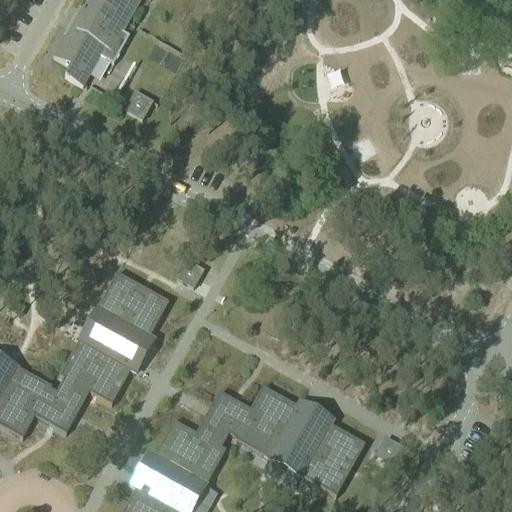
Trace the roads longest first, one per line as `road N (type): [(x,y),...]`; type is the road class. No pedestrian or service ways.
road 1 (unclassified): [(5,95),(489,365)]
road 2 (unclassified): [(489,365),(406,511)]
